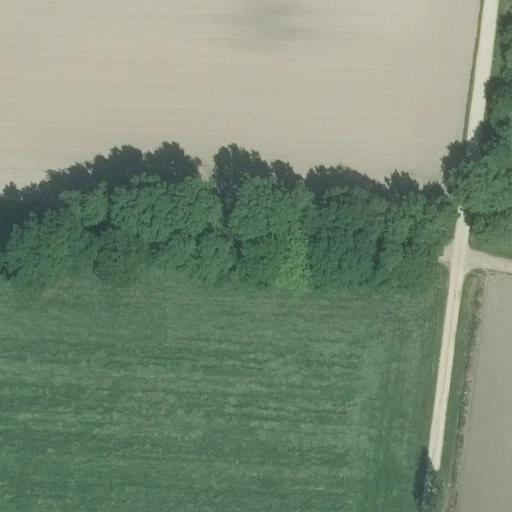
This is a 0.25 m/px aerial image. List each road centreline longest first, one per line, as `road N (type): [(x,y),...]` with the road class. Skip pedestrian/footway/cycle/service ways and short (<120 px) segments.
road 1 (track): [(0,235),(456,259)]
road 2 (track): [(488,0),(456,259)]
road 3 (track): [(456,259),(426,511)]
